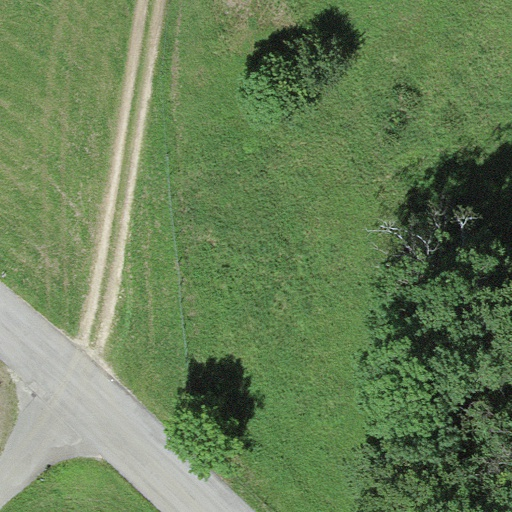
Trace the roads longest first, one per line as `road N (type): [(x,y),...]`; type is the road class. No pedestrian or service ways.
road 1 (track): [(148,0),(114,254),(75,392),(28,462),(0,488)]
road 2 (tertiary): [(0,328),(211,511)]
